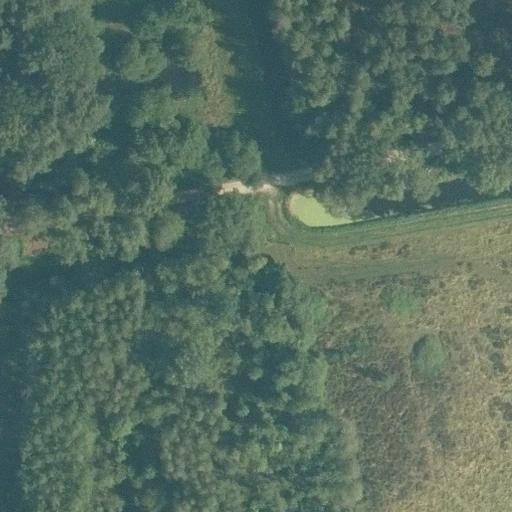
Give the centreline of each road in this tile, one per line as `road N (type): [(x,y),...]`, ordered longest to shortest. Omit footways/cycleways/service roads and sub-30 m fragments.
road 1 (track): [(511,128),(0,226)]
road 2 (track): [(266,176),(282,225),(313,240),(511,206)]
road 3 (track): [(266,176),(226,0)]
